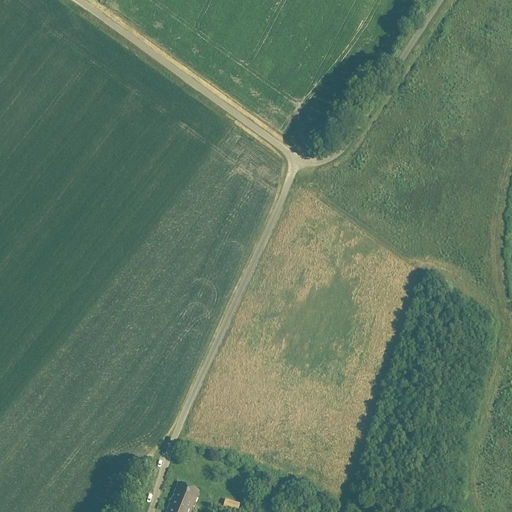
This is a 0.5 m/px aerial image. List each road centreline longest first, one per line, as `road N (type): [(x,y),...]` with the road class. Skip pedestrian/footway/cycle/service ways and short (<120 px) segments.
road 1 (unclassified): [(296,158),(78,0)]
road 2 (unclassified): [(296,158),(330,158),(344,148),(441,0)]
